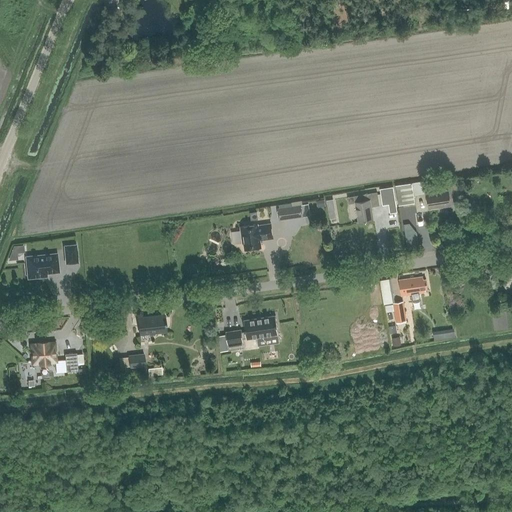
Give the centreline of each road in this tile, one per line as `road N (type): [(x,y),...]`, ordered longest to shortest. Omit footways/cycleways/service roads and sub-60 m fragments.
road 1 (unclassified): [(0,318),(511,249)]
road 2 (unclassified): [(0,166),(67,0)]
